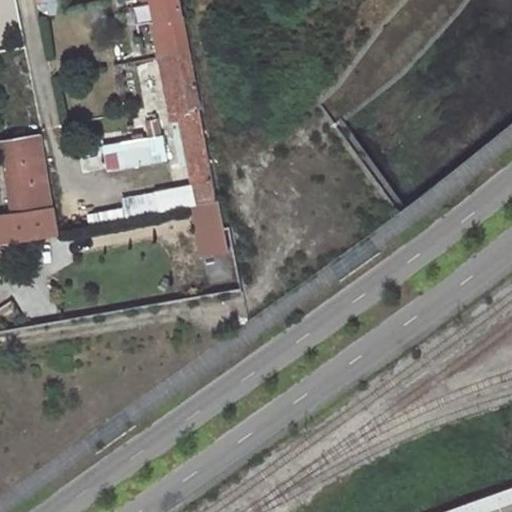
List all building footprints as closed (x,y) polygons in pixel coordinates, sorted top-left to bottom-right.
[(157,0),(159,7),(166,6),(167,14),(168,13),(186,10),(184,0),(157,0)] [(159,22),(167,55),(175,54),(183,90),(184,90),(201,86),(186,10),(168,13),(167,14),(168,20),(159,22)] [(224,189),(201,86),(184,90),(183,90),(206,193),(224,189)] [(49,128),(47,129),(46,123),(6,130),(18,202),(22,227),(62,221),(58,199),(62,198),(53,149),(49,128)] [(173,147),(169,123),(108,133),(112,157),(173,147)] [(206,193),(211,219),(214,219),(234,214),(228,188),(224,189),(206,193)] [(22,227),(18,202),(1,205),(5,230),(22,227)] [(511,511),(511,486),(443,511),(511,511)]
